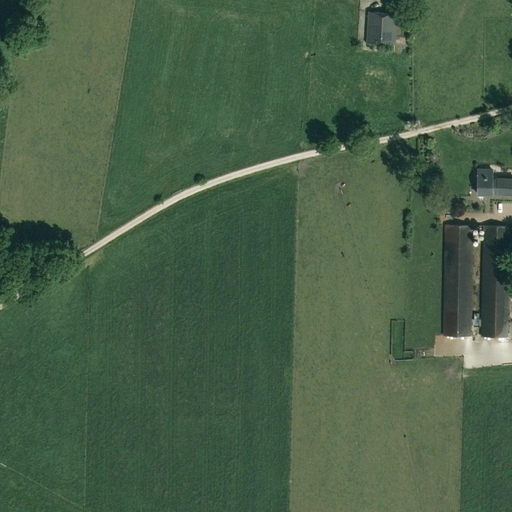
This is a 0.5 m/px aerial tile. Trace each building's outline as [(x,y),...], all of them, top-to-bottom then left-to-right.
[(368,11),(366,43),(395,44),(397,14),(368,11)] [(397,14),(396,26),(406,27),(407,15),(397,14)] [(492,169),(477,169),(477,194),(491,195),(491,194),(491,179),(492,169)] [(496,179),(491,179),(491,194),(511,194),(511,177),(496,178),(496,179)] [(471,319),(472,225),(444,225),(442,336),(470,337),(470,324),(471,319)] [(474,319),(471,319),(470,324),(481,325),(481,337),(507,337),(509,226),(483,226),(481,319),(478,319),(479,313),(474,313),(474,319)]
